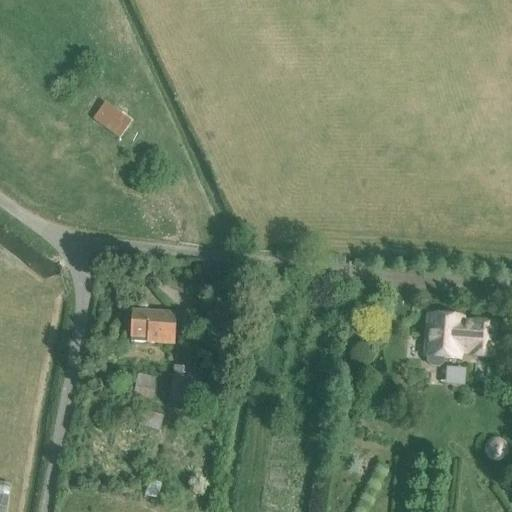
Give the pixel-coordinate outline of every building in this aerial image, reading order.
[(105,105),(93,121),(119,141),(131,124),(105,105)] [(130,344),(174,347),(175,316),(132,313),(130,344)] [(425,358),(427,359),(427,365),(431,370),(439,370),(444,366),(444,360),(458,361),(458,354),(470,355),(470,357),(491,359),(494,326),(473,324),(473,327),(461,326),(461,321),(428,318),(425,358)] [(179,389),(176,405),(193,408),(196,391),(199,372),(182,369),(179,389)] [(137,377),(132,396),(153,400),(157,381),(137,377)] [(135,410),(131,424),(139,427),(158,434),(162,419),(135,410)] [(496,464),(498,464),(503,462),(507,457),(508,451),(506,446),(502,442),(496,440),(490,442),(486,447),(484,452),(486,458),(490,462),(496,464)] [(0,484),(0,511),(6,511),(11,486),(0,484)]
